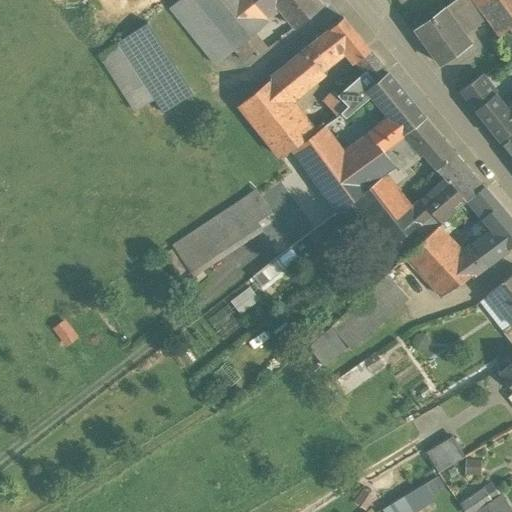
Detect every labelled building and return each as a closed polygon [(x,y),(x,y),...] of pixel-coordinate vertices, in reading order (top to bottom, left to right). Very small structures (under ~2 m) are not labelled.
[(178,0),(170,8),(182,23),(201,8),(210,0),(178,0)] [(249,0),(210,0),(201,8),(235,50),(254,33),(268,22),(262,16),(249,0)] [(249,0),(262,16),(276,5),(275,3),(278,0),(249,0)] [(316,0),(278,0),(275,3),(276,5),(295,29),(322,7),(316,0)] [(511,0),(475,0),(500,34),(511,25),(511,0)] [(235,50),(201,8),(182,23),(216,65),(235,50)] [(444,9),(431,18),(415,30),(440,66),(470,44),(444,9)] [(343,19),(331,29),(332,30),(305,51),(320,69),(346,47),(357,61),(369,50),(343,19)] [(147,23),(117,43),(144,85),(175,66),(147,23)] [(254,33),(235,50),(246,63),(266,48),(254,33)] [(144,85),(117,43),(98,55),(135,110),(153,99),(144,85)] [(369,50),(357,61),(367,71),(376,82),(388,73),(369,50)] [(320,69),(305,51),(271,79),(289,102),(324,73),(320,69)] [(175,66),(144,85),(153,99),(162,113),(193,94),(175,66)] [(376,82),(367,71),(339,95),(338,96),(349,107),(371,88),(370,87),(376,82)] [(388,73),(376,82),(370,87),(371,88),(377,97),(397,83),(388,73)] [(480,77),(460,93),(475,111),(484,124),(500,110),(484,91),(488,88),(480,77)] [(289,102),(271,79),(239,106),(282,158),(294,149),(315,133),(289,102)] [(397,83),(377,97),(389,113),(389,119),(368,135),(379,150),(403,132),(404,133),(425,117),(397,83)] [(336,92),(325,103),(338,117),(349,107),(338,96),(339,95),(336,92)] [(500,110),(484,124),(499,141),(511,131),(511,130),(511,100),(500,110)] [(404,133),(402,134),(404,135),(421,155),(426,150),(439,163),(454,152),(425,117),(404,133)] [(354,146),(334,120),(315,133),(294,149),(319,184),(320,184),(323,189),(334,181),(335,181),(347,173),(365,159),(354,146)] [(511,132),(511,131),(499,141),(509,154),(511,157),(511,132)] [(368,135),(354,146),(365,159),(379,150),(368,135)] [(404,135),(384,150),(395,164),(399,170),(400,169),(401,169),(421,155),(404,135)] [(475,177),(454,152),(439,163),(434,167),(445,179),(456,191),(475,177)] [(395,164),(383,173),(392,184),(405,175),(401,169),(400,169),(399,170),(395,164)] [(347,173),(335,181),(334,181),(345,196),(357,187),(347,173)] [(383,173),(352,197),(355,201),(363,212),(389,246),(419,223),(420,223),(421,222),(410,208),(392,184),(383,173)] [(475,177),(456,191),(465,201),(483,186),(475,177)] [(456,191),(445,179),(410,208),(421,222),(420,223),(422,226),(432,216),(440,224),(465,201),(456,191)] [(483,186),(465,201),(440,224),(437,227),(444,235),(447,233),(447,229),(475,204),(485,215),(499,204),(483,186)] [(259,191),(160,244),(179,278),(263,233),(256,218),(269,210),(259,191)] [(363,212),(355,201),(342,210),(350,221),(363,212)] [(511,218),(499,204),(485,215),(496,229),(474,245),(488,263),(511,244),(511,218)] [(437,227),(411,249),(449,291),(463,281),(448,260),(459,250),(444,235),(437,227)] [(459,250),(448,260),(463,281),(488,263),(474,245),(463,253),(459,250)] [(277,257),(253,274),(261,286),(285,269),(277,257)] [(511,275),(478,301),(501,331),(511,324),(511,326),(511,325),(511,275)] [(230,299),(239,312),(258,298),(249,285),(230,299)] [(386,298),(375,287),(367,294),(378,305),(386,298)] [(398,309),(385,319),(395,333),(409,323),(398,309)] [(511,325),(511,326),(511,324),(501,331),(511,345),(511,325)] [(362,356),(353,346),(339,358),(342,360),(334,366),(340,373),(347,367),(348,368),(362,356)] [(349,386),(384,365),(376,353),(341,373),(349,386)] [(511,361),(501,373),(506,379),(506,384),(509,388),(511,388),(511,361)] [(451,436),(425,452),(437,473),(463,458),(451,436)] [(381,503),(385,511),(409,511),(434,501),(425,483),(381,503)] [(509,511),(503,501),(484,511),(509,511)]
